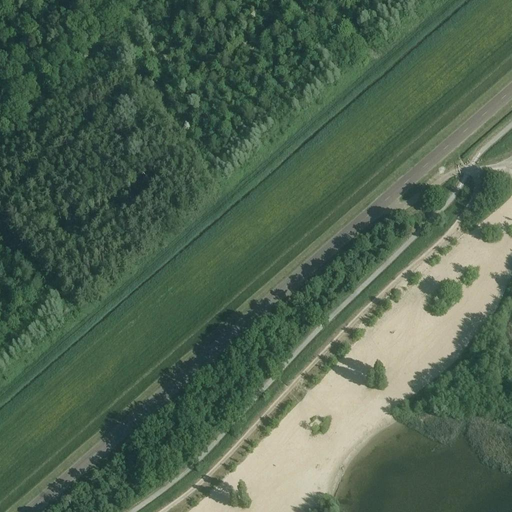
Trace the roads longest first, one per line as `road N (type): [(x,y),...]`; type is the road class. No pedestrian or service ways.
road 1 (tertiary): [(28,511),(511,89)]
road 2 (track): [(475,170),(474,200),(441,241),(161,511)]
